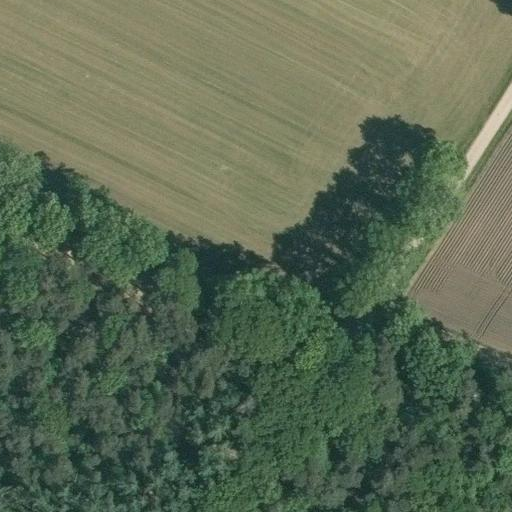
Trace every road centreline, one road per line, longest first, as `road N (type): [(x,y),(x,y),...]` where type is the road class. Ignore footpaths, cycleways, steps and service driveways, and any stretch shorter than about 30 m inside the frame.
road 1 (track): [(371,307),(511,93)]
road 2 (track): [(240,511),(371,307)]
road 3 (track): [(511,364),(371,307)]
